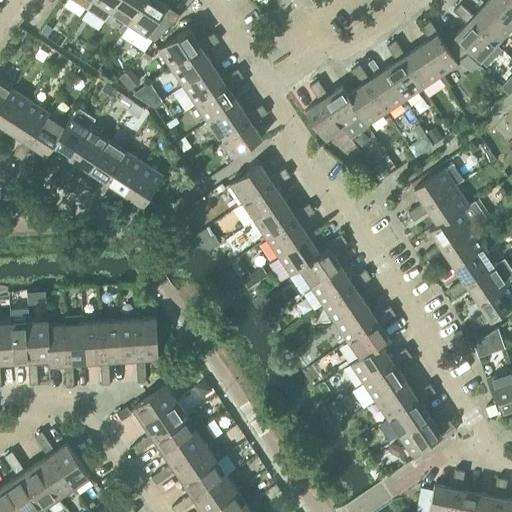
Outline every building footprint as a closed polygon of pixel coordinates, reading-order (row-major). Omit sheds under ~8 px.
[(92,0),(87,8),(105,20),(111,12),(118,0),(92,0)] [(118,0),(111,12),(129,24),(144,0),(118,0)] [(144,0),(129,24),(155,40),(180,15),(167,6),(158,0),(144,0)] [(511,0),(488,0),(485,3),(511,28),(511,27),(511,0)] [(460,17),(467,9),(460,3),(453,10),(460,17)] [(467,9),(460,17),(467,23),(470,19),(496,44),(511,28),(485,3),(474,15),(467,9)] [(467,23),(455,36),(487,66),(502,49),(496,44),(470,19),(467,23)] [(429,39),(419,45),(439,75),(458,63),(457,62),(469,54),(453,40),(446,45),(430,20),(421,26),(429,39)] [(52,26),(47,23),(41,32),(46,35),(52,26)] [(159,48),(171,67),(201,47),(198,42),(189,28),(159,48)] [(206,37),(211,46),(219,41),(214,32),(206,37)] [(211,46),(206,37),(198,42),(201,47),(171,67),(183,85),(213,64),(204,51),(211,46)] [(392,53),(400,47),(395,39),(387,45),(392,53)] [(400,47),(392,53),(397,60),(401,57),(421,87),(439,75),(419,45),(405,55),(400,47)] [(383,69),(403,99),(421,87),(401,57),(397,60),(383,69)] [(356,77),(364,71),(359,63),(351,69),(356,77)] [(213,64),(183,85),(195,103),(225,82),(222,78),(213,64)] [(230,73),(235,82),(243,76),(238,68),(230,73)] [(364,71),(356,77),(361,84),(365,81),(385,112),(403,99),(383,69),(369,79),(364,71)] [(235,82),(230,73),(222,78),(225,82),(195,103),(207,120),(237,100),(228,87),(235,82)] [(0,105),(12,87),(0,79),(0,105)] [(315,93),(323,87),(318,79),(309,85),(315,93)] [(365,81),(361,84),(348,93),(347,93),(362,115),(361,116),(367,124),(385,112),(365,81)] [(115,87),(105,82),(95,96),(104,102),(115,87)] [(323,87),(315,93),(320,100),(324,97),(344,127),(351,138),(368,127),(367,124),(361,116),(362,115),(347,93),(348,93),(343,85),(328,94),(323,87)] [(0,122),(10,129),(30,99),(12,87),(0,105),(0,122)] [(125,94),(119,103),(128,108),(133,99),(125,94)] [(305,110),(325,140),(344,127),(324,97),(320,100),(305,110)] [(19,146),(28,152),(33,144),(28,141),(48,111),(30,99),(10,129),(24,138),(19,146)] [(237,100),(207,120),(220,138),(249,118),(247,114),(237,100)] [(135,101),(129,111),(139,118),(145,108),(135,101)] [(254,109),(260,117),(267,112),(262,104),(254,109)] [(66,123),(52,145),(53,145),(66,154),(61,161),(70,167),(75,159),(70,157),(90,126),(96,118),(77,106),(72,114),(66,123)] [(260,117),(254,109),(247,114),(249,118),(220,138),(232,157),(262,137),(252,122),(260,117)] [(47,153),(53,145),(52,145),(66,123),(48,111),(28,141),(33,144),(47,153)] [(88,169),(108,138),(90,126),(70,157),(75,159),(88,169)] [(437,127),(427,133),(433,143),(443,137),(437,127)] [(185,136),(177,141),(184,151),(191,146),(185,136)] [(97,185),(106,191),(111,183),(107,180),(126,150),(108,138),(88,169),(102,178),(97,185)] [(28,152),(19,146),(14,154),(22,159),(28,152)] [(125,192),(144,162),(126,150),(107,180),(111,183),(125,192)] [(70,167),(61,161),(56,169),(65,175),(70,167)] [(144,162),(125,192),(135,199),(127,211),(136,217),(147,200),(159,181),(163,174),(144,162)] [(230,183),(242,201),(272,181),(270,177),(260,162),(230,183)] [(384,164),(374,170),(380,178),(389,172),(384,164)] [(277,172),(283,180),(290,175),(285,167),(277,172)] [(416,206),(422,215),(429,210),(426,205),(456,185),(444,167),(414,187),(423,201),(416,206)] [(283,180),(277,172),(270,177),(272,181),(242,201),(254,219),(284,199),(275,185),(283,180)] [(170,188),(159,181),(147,200),(158,207),(170,188)] [(106,191),(97,185),(92,193),(101,199),(106,191)] [(456,185),(426,205),(429,210),(438,223),(468,203),(456,185)] [(284,199),(254,219),(267,237),(296,217),(294,213),(284,199)] [(438,223),(429,228),(439,243),(432,248),(437,256),(445,251),(442,247),(472,227),(487,216),(476,199),(469,204),(468,203),(438,223)] [(301,208),(307,216),(314,211),(309,203),(301,208)] [(422,215),(416,206),(408,211),(414,220),(422,215)] [(307,216),(301,208),(294,213),(296,217),(267,237),(279,255),(308,235),(299,221),(307,216)] [(454,265),(484,245),(472,227),(442,247),(445,251),(454,265)] [(333,238),(339,247),(347,241),(341,233),(333,238)] [(308,235),(279,255),(291,274),(300,268),(299,267),(320,253),(320,252),(308,235)] [(339,247),(333,238),(325,244),(327,247),(320,252),(320,253),(299,267),(300,268),(311,285),(341,265),(332,252),(339,247)] [(456,283),(462,292),(469,287),(466,283),(496,263),(484,245),(454,265),(463,278),(456,283)] [(437,256),(432,248),(424,253),(430,261),(431,260),(437,256)] [(478,301),(508,281),(511,278),(511,268),(504,257),(496,263),(466,283),(469,287),(478,301)] [(341,265),(311,285),(323,303),(353,283),(350,279),(341,265)] [(358,274),(363,282),(371,277),(365,269),(358,274)] [(253,274),(243,281),(249,289),(259,283),(253,274)] [(363,282),(358,274),(350,279),(353,283),(323,303),(335,321),(365,301),(356,287),(363,282)] [(511,286),(508,281),(478,301),(485,311),(473,319),(479,328),(511,305),(511,286)] [(462,292),(456,283),(448,289),(454,297),(462,292)] [(46,290),(27,292),(28,305),(47,303),(46,290)] [(283,293),(272,301),(277,309),(288,301),(283,293)] [(365,301),(335,321),(347,339),(377,319),(375,315),(365,301)] [(382,310),(388,319),(395,314),(390,305),(382,310)] [(28,307),(10,308),(11,321),(14,361),(28,360),(29,372),(33,371),(37,371),(37,359),(32,360),(29,320),(28,307)] [(388,319),(382,310),(375,315),(377,319),(347,339),(359,357),(360,358),(381,343),(382,344),(390,338),(380,324),(388,319)] [(83,313),(65,314),(66,322),(68,362),(73,362),(86,361),(84,321),(83,313)] [(138,317),(137,317),(140,357),(145,357),(159,356),(156,316),(138,317)] [(137,369),(145,369),(145,357),(140,357),(137,317),(119,319),(122,359),(136,358),(137,369)] [(48,318),(29,320),(32,360),(37,359),(49,358),(50,358),(48,324),(49,324),(48,318)] [(122,359),(119,319),(102,320),(104,360),(109,359),(122,359)] [(84,321),(86,361),(100,360),(101,372),(109,371),(109,359),(104,360),(102,320),(84,321)] [(0,361),(14,361),(11,321),(0,321),(0,361)] [(65,374),(73,374),(73,362),(68,362),(66,322),(49,324),(48,324),(50,358),(49,358),(49,363),(64,362),(65,374)] [(304,329),(295,334),(300,342),(309,338),(304,329)] [(499,329),(476,345),(481,360),(506,352),(499,329)] [(351,362),(363,381),(393,361),(391,357),(382,344),(381,343),(360,358),(359,357),(351,362)] [(398,352),(404,360),(411,355),(406,347),(398,352)] [(404,360),(398,352),(391,357),(393,361),(363,381),(375,399),(405,379),(396,365),(404,360)] [(511,368),(491,376),(503,410),(511,407),(511,368)] [(145,369),(137,369),(138,381),(146,381),(145,369)] [(38,383),(37,371),(33,371),(29,372),(30,384),(38,383)] [(109,371),(101,372),(102,384),(110,383),(109,371)] [(73,374),(65,374),(66,386),(74,386),(73,374)] [(207,379),(197,385),(204,395),(214,389),(207,379)] [(405,379),(375,399),(387,417),(417,397),(415,393),(405,379)] [(422,388),(428,396),(435,391),(430,382),(422,388)] [(144,421),(176,399),(166,383),(133,405),(144,421)] [(428,396),(422,388),(415,393),(417,397),(387,417),(399,435),(430,415),(420,401),(428,396)] [(176,399),(144,421),(151,432),(141,439),(146,446),(156,439),(154,436),(187,414),(176,399)] [(498,412),(495,403),(486,406),(489,416),(498,412)] [(127,405),(117,412),(121,419),(132,413),(127,405)] [(164,451),(205,423),(195,408),(187,414),(154,436),(156,439),(164,451)] [(430,415),(399,435),(412,454),(454,426),(448,417),(436,425),(430,415)] [(161,469),(166,476),(176,469),(174,466),(207,444),(215,438),(205,423),(164,451),(171,462),(161,469)] [(41,445),(48,440),(42,430),(35,435),(41,445)] [(146,446),(141,439),(131,446),(136,453),(146,446)] [(48,440),(41,445),(48,455),(51,453),(74,486),(89,475),(67,442),(55,450),(48,440)] [(184,481),(217,459),(207,444),(174,466),(176,469),(184,481)] [(11,465),(19,460),(12,450),(5,455),(11,465)] [(37,463),(59,496),(74,486),(51,453),(48,455),(37,463)] [(182,499),(186,506),(196,500),(194,496),(227,474),(217,459),(184,481),(192,493),(182,499)] [(19,460),(11,465),(18,475),(22,473),(44,506),(59,496),(37,463),(25,470),(19,460)] [(453,478),(463,479),(465,470),(455,468),(453,478)] [(166,476),(161,469),(151,476),(156,483),(166,476)] [(7,483),(26,511),(34,511),(44,506),(22,473),(18,475),(7,483)] [(204,511),(237,489),(227,474),(194,496),(196,500),(204,511)] [(497,477),(495,486),(496,486),(505,488),(507,479),(497,477)] [(463,479),(453,478),(451,486),(456,487),(451,511),(473,511),(477,491),(461,488),(463,479)] [(0,504),(5,511),(26,511),(7,483),(0,487),(0,504)] [(428,511),(451,511),(456,487),(451,486),(434,483),(428,511)] [(495,486),(494,495),(499,496),(495,511),(511,511),(511,498),(504,497),(505,488),(496,486),(495,486)] [(235,511),(247,504),(237,489),(204,511),(235,511)] [(477,491),(473,511),(495,511),(499,496),(494,495),(477,491)] [(178,511),(186,506),(182,499),(172,506),(175,511),(178,511)]
